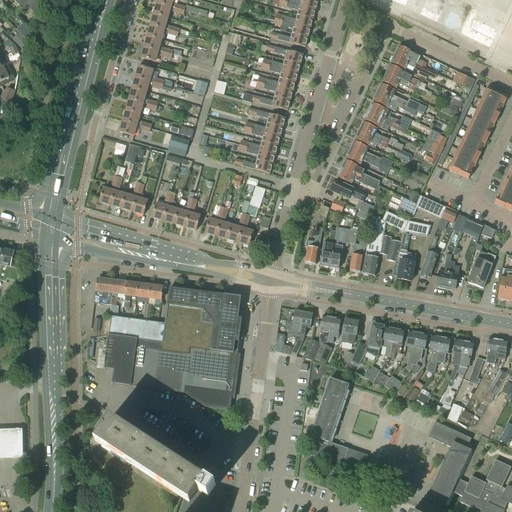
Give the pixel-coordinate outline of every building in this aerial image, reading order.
[(27,6),(21,0),(16,0),(15,1),(23,10),(27,6)] [(173,4),(173,0),(157,0),(156,4),(184,12),(190,14),(192,8),(186,6),(185,8),(173,4)] [(293,0),(280,0),(280,1),(315,11),(317,2),(309,0),(300,0),(300,2),(293,0)] [(479,0),(477,9),(501,18),(505,5),(501,4),(502,0),(479,0)] [(296,16),(312,20),(315,11),(280,1),(278,6),(298,12),(296,16)] [(183,16),(184,12),(156,4),(153,15),(168,19),(170,12),(183,16)] [(295,20),(276,14),(275,20),(310,30),(312,20),(296,16),(295,20)] [(168,19),(153,15),(150,25),(185,36),(186,32),(166,26),(168,19)] [(292,30),(291,34),(307,39),(310,30),(275,20),(273,24),(273,25),(292,30)] [(469,21),(467,31),(487,35),(486,39),(498,42),(502,28),(469,21)] [(184,40),(185,36),(150,25),(147,36),(162,40),(164,34),(184,40)] [(271,33),(269,38),(305,48),(307,39),(291,34),(290,38),(271,33)] [(160,48),(162,40),(147,36),(144,47),(172,55),(173,51),(160,48)] [(22,37),(15,43),(21,50),(28,43),(22,37)] [(488,43),(486,50),(492,52),(495,46),(488,43)] [(284,61),(300,65),(302,56),(267,46),(266,51),(285,57),(284,61)] [(415,60),(417,55),(399,46),(394,55),(424,68),(426,65),(415,60)] [(172,55),(144,47),(140,59),(156,63),(158,56),(171,60),(171,59),(180,62),(182,58),(180,57),(172,55)] [(424,68),(394,55),(390,63),(405,70),(407,66),(414,69),(435,80),(437,75),(424,68)] [(262,65),(270,67),(297,74),(300,65),(284,61),(283,65),(271,62),(263,59),(262,65)] [(279,79),(295,84),(297,74),(270,67),(262,65),(261,70),(268,72),(280,75),(279,79)] [(390,65),(386,74),(415,88),(417,84),(407,79),(409,74),(390,65)] [(172,84),(164,82),(155,79),(155,77),(152,76),(153,71),(138,66),(135,77),(170,88),(172,84)] [(7,67),(4,68),(0,70),(0,86),(1,87),(12,81),(13,79),(7,67)] [(381,82),(396,89),(398,85),(413,92),(415,88),(386,74),(381,82)] [(459,80),(472,86),(475,81),(462,75),(459,80)] [(171,88),(170,88),(135,77),(131,90),(147,94),(149,86),(170,93),(171,88)] [(257,83),(264,85),(292,93),(295,84),(279,79),(278,83),(259,78),(257,83)] [(205,91),(207,84),(197,81),(195,88),(205,91)] [(275,93),(274,98),(289,103),(292,93),(264,85),(257,83),(252,82),(251,87),(263,90),(275,93)] [(395,91),(381,84),(377,93),(401,104),(406,107),(407,103),(393,96),(395,91)] [(481,100),(501,110),(507,97),(487,87),(481,100)] [(15,91),(7,88),(6,91),(3,90),(2,94),(13,97),(15,91)] [(145,100),(147,94),(131,90),(129,100),(144,104),(147,105),(157,108),(158,104),(145,100)] [(377,93),(373,101),(395,112),(397,108),(399,109),(401,104),(377,93)] [(2,94),(0,98),(3,99),(2,101),(11,104),(13,97),(2,94)] [(251,104),(252,101),(287,111),(289,103),(274,98),(273,102),(253,96),(244,94),(242,101),(251,104)] [(464,101),(457,98),(453,105),(460,109),(464,101)] [(141,115),(144,104),(129,100),(125,111),(141,115)] [(409,100),(407,103),(406,107),(416,112),(420,105),(409,100)] [(481,100),(476,110),(496,120),(501,110),(481,100)] [(391,113),(372,103),(368,112),(393,124),(394,120),(389,117),(391,113)] [(401,104),(399,109),(404,111),(403,112),(414,117),(416,112),(406,107),(401,104)] [(164,110),(161,109),(147,105),(146,109),(162,114),(164,110)] [(452,108),(448,115),(454,118),(457,110),(452,108)] [(282,129),(285,119),(250,109),(248,114),(256,116),(268,120),(266,124),(282,129)] [(496,120),(476,110),(472,120),(492,130),(496,120)] [(122,121),(138,126),(141,115),(125,111),(122,121)] [(368,112),(364,121),(378,127),(382,130),(385,125),(391,128),(393,124),(368,112)] [(472,120),(467,130),(487,140),(492,130),(472,120)] [(158,132),(141,127),(138,126),(122,121),(119,133),(134,137),(136,131),(140,132),(140,131),(157,136),(158,132)] [(377,129),(363,122),(359,131),(401,151),(403,146),(396,143),(397,142),(391,138),(389,141),(382,137),(375,134),(377,129)] [(244,128),(279,138),(282,129),(266,124),(265,128),(246,123),(244,128)] [(172,124),(170,132),(191,138),(190,141),(191,141),(194,130),(180,126),(172,124)] [(397,126),(395,130),(404,134),(406,130),(400,127),(397,126)] [(261,142),(277,147),(279,138),(244,128),(243,133),(262,138),(261,142)] [(467,130),(462,140),(482,150),(487,140),(467,130)] [(359,131),(355,140),(374,149),(376,144),(381,147),(386,149),(385,151),(407,162),(411,156),(401,151),(359,131)] [(422,144),(423,139),(408,135),(407,139),(422,144)] [(189,141),(171,136),(168,147),(186,152),(189,141)] [(435,144),(443,148),(447,140),(446,140),(438,136),(435,144)] [(458,150),(478,160),(482,150),(462,140),(458,150)] [(139,141),(136,145),(144,149),(146,144),(139,141)] [(239,146),(275,155),(277,147),(261,142),(260,147),(241,141),(239,146)] [(366,153),(368,148),(354,141),(350,150),(390,169),(393,163),(381,158),(380,160),(366,153)] [(439,157),(443,148),(435,144),(434,143),(429,152),(439,157)] [(256,161),(272,165),(275,155),(239,146),(238,151),(257,156),(256,161)] [(124,161),(127,150),(117,147),(114,158),(124,161)] [(137,149),(129,147),(126,157),(134,159),(137,149)] [(135,157),(142,158),(144,151),(137,149),(135,157)] [(387,176),(390,169),(350,150),(346,159),(360,166),(362,161),(379,169),(378,171),(387,176)] [(458,150),(453,160),(473,170),(478,160),(458,150)] [(432,154),(431,156),(427,153),(423,160),(428,162),(427,164),(434,167),(438,157),(432,154)] [(234,165),(269,174),(272,165),(256,161),(255,165),(236,160),(234,165)] [(453,160),(448,171),(468,180),(473,170),(453,160)] [(345,161),(341,169),(377,186),(379,182),(363,174),(365,170),(345,161)] [(337,178),(351,185),(354,180),(378,192),(380,188),(377,186),(341,169),(337,178)] [(414,181),(424,186),(429,178),(418,172),(414,181)] [(511,178),(507,176),(503,185),(511,189),(511,178)] [(331,191),(349,199),(354,189),(335,181),(331,191)] [(511,189),(503,185),(499,195),(511,200),(511,189)] [(111,206),(116,188),(112,186),(111,190),(103,188),(99,203),(111,206)] [(255,187),(249,206),(259,210),(265,191),(255,187)] [(119,193),(120,189),(116,188),(111,206),(121,210),(125,194),(119,193)] [(359,201),(362,203),(366,194),(356,189),(352,198),(359,201)] [(408,201),(415,204),(419,195),(412,192),(408,201)] [(125,194),(121,210),(132,213),(137,194),(133,193),(132,196),(125,194)] [(141,196),(137,194),(132,213),(143,216),(148,201),(140,199),(141,196)] [(511,200),(499,195),(494,204),(507,210),(511,212),(511,200)] [(420,197),(415,207),(439,218),(443,208),(420,197)] [(415,204),(408,201),(401,198),(397,208),(400,210),(406,213),(410,214),(415,204)] [(331,210),(341,214),(345,204),(334,200),(331,210)] [(355,209),(372,217),(374,208),(362,203),(359,201),(355,209)] [(162,221),(168,203),(164,202),(163,205),(156,203),(151,218),(162,221)] [(168,203),(162,221),(174,225),(178,210),(171,208),(172,205),(168,203)] [(246,216),(248,207),(249,204),(243,203),(240,214),(242,214),(246,216)] [(184,211),(178,210),(174,225),(185,228),(189,213),(190,209),(186,208),(185,207),(184,211)] [(190,209),(189,213),(185,228),(196,231),(200,216),(193,214),(194,210),(190,209)] [(441,220),(454,225),(458,215),(446,210),(441,220)] [(381,221),(385,223),(403,232),(407,222),(386,212),(381,221)] [(216,237),(222,218),(217,217),(216,221),(209,219),(204,234),(216,237)] [(386,261),(395,263),(398,252),(400,242),(391,241),(391,238),(383,236),(385,223),(372,217),(368,240),(366,250),(365,256),(365,257),(362,274),(375,277),(378,259),(377,259),(378,254),(380,254),(380,255),(387,256),(386,261)] [(461,217),(455,232),(461,234),(462,232),(467,219),(461,217)] [(224,223),(225,219),(222,218),(216,237),(226,240),(231,225),(224,223)] [(268,230),(271,220),(263,218),(263,220),(261,220),(259,227),(268,230)] [(467,219),(462,232),(478,239),(484,226),(468,219),(467,219)] [(427,238),(430,226),(408,221),(404,231),(403,233),(427,238)] [(238,243),(243,225),(239,224),(238,227),(231,225),(226,240),(238,243)] [(247,226),(243,225),(238,243),(249,247),(253,232),(246,230),(247,226)] [(495,231),(484,226),(480,235),(491,240),(495,231)] [(350,231),(336,228),(334,240),(333,242),(348,244),(350,231)] [(317,229),(314,243),(306,241),(305,249),(307,250),(305,263),(306,263),(306,264),(310,265),(310,264),(316,265),(322,230),(317,229)] [(351,230),(350,231),(348,244),(355,245),(357,231),(351,230)] [(366,250),(368,240),(361,238),(359,248),(358,248),(357,256),(352,255),(349,270),(350,270),(350,273),(359,275),(364,250),(366,250)] [(429,248),(419,275),(420,275),(430,278),(437,257),(432,256),(437,239),(433,238),(429,248)] [(329,268),(333,245),(333,242),(334,240),(329,239),(328,244),(323,243),(322,251),(319,266),(329,268)] [(338,270),(341,254),(336,253),(337,246),(333,245),(329,268),(338,270)] [(436,260),(443,262),(446,251),(439,249),(436,260)] [(14,253),(4,250),(0,265),(0,281),(6,283),(7,280),(17,282),(20,270),(10,267),(14,253)] [(398,252),(395,263),(396,263),(392,275),(397,276),(397,280),(411,282),(414,263),(413,263),(415,255),(398,252)] [(467,283),(475,286),(487,255),(480,252),(477,259),(467,283)] [(487,255),(475,286),(482,289),(495,257),(487,255)] [(439,289),(445,290),(450,262),(446,261),(444,272),(438,271),(435,287),(440,288),(439,289)] [(450,262),(445,290),(451,291),(451,290),(455,290),(458,275),(459,267),(454,267),(455,263),(450,262)] [(509,302),(511,287),(511,271),(503,270),(497,300),(509,302)] [(111,298),(112,294),(114,282),(109,281),(97,280),(94,304),(110,306),(111,298)] [(126,283),(114,282),(112,294),(124,295),(126,283)] [(130,296),(137,297),(138,285),(126,283),(124,295),(125,295),(124,302),(123,309),(129,310),(130,303),(130,302),(130,296)] [(137,297),(150,298),(151,286),(138,285),(137,297)] [(151,286),(150,298),(161,300),(162,288),(151,286)] [(106,352),(104,369),(113,371),(111,384),(128,386),(183,393),(205,408),(230,411),(231,400),(231,399),(237,354),(237,353),(238,347),(239,342),(239,340),(240,330),(242,319),(238,319),(241,298),(169,288),(169,289),(165,324),(146,322),(111,317),(110,327),(108,335),(106,352)] [(4,298),(1,307),(8,310),(11,300),(4,298)] [(299,337),(303,313),(294,311),(293,317),(291,317),(290,317),(288,321),(288,325),(290,325),(288,331),(291,332),(290,336),(299,337)] [(313,314),(303,313),(299,337),(298,340),(297,340),(290,354),(297,355),(303,341),(306,328),(310,329),(313,314)] [(313,361),(314,360),(321,345),(325,347),(326,343),(327,340),(332,318),(322,316),(320,331),(322,331),(321,336),(319,336),(318,344),(311,341),(302,359),(313,361)] [(338,336),(341,320),(332,318),(327,340),(326,343),(332,344),(333,338),(337,338),(338,336)] [(101,320),(94,319),(93,330),(100,331),(101,320)] [(358,323),(345,320),(342,334),(344,334),(342,344),(352,346),(354,336),(356,336),(358,323)] [(366,352),(377,359),(378,357),(383,327),(372,325),(370,338),(369,337),(363,350),(357,347),(350,362),(358,366),(366,352)] [(384,357),(389,358),(394,329),(385,328),(381,347),(386,348),(384,357)] [(401,346),(404,331),(394,329),(389,358),(394,359),(396,345),(401,346)] [(418,334),(408,332),(405,347),(411,348),(407,367),(405,369),(409,372),(411,368),(412,366),(418,334)] [(427,335),(418,334),(412,366),(416,367),(417,363),(420,361),(422,350),(424,350),(427,335)] [(428,351),(431,352),(429,364),(428,365),(427,372),(434,374),(436,363),(441,338),(431,336),(428,351)] [(450,340),(441,338),(436,363),(444,364),(445,354),(448,355),(450,340)] [(487,354),(486,364),(493,365),(495,363),(498,340),(489,339),(487,354)] [(454,369),(451,375),(455,377),(458,370),(464,342),(454,340),(452,355),(454,355),(452,367),(454,369)] [(504,361),(507,341),(498,340),(495,363),(493,365),(498,366),(498,364),(499,364),(499,360),(504,361)] [(468,370),(471,359),(473,344),(464,342),(458,370),(465,371),(466,370),(467,369),(468,370)] [(321,345),(314,360),(324,365),(331,350),(325,347),(321,345)] [(283,347),(281,354),(289,356),(291,349),(283,347)] [(340,366),(347,350),(342,348),(336,364),(340,366)] [(353,355),(348,352),(341,367),(346,370),(353,355)] [(480,381),(477,379),(483,361),(476,358),(476,359),(477,359),(468,383),(477,386),(480,381)] [(494,396),(507,375),(500,370),(487,392),(494,396)] [(377,376),(369,372),(365,379),(372,383),(377,376)] [(379,373),(376,378),(373,383),(383,389),(389,379),(379,373)] [(348,384),(330,379),(310,437),(315,439),(310,454),(342,465),(343,463),(363,470),(366,460),(367,456),(358,452),(328,442),(348,384)] [(508,397),(511,390),(511,385),(507,383),(501,393),(508,397)] [(394,395),(399,397),(403,400),(409,390),(400,385),(394,395)] [(420,393),(412,387),(405,399),(413,404),(420,393)] [(487,392),(482,401),(489,405),(494,396),(487,392)] [(428,398),(420,393),(416,401),(414,405),(422,409),(428,398)] [(424,410),(431,414),(435,406),(428,402),(424,410)] [(462,409),(453,405),(447,420),(456,424),(462,409)] [(449,412),(441,408),(437,417),(445,421),(449,412)] [(469,423),(473,416),(465,411),(461,418),(469,423)] [(109,420),(95,441),(186,500),(189,502),(197,490),(209,498),(213,491),(212,491),(215,486),(205,479),(205,478),(204,474),(199,471),(196,475),(197,475),(195,477),(109,420)] [(475,508),(481,511),(480,511),(503,511),(504,511),(504,510),(507,503),(511,504),(511,487),(507,486),(505,489),(501,487),(511,467),(495,460),(485,483),(471,476),(468,483),(459,479),(471,451),(466,449),(471,439),(435,423),(429,438),(450,448),(427,498),(446,507),(452,493),(462,497),(459,503),(474,509),(475,508)] [(0,458),(22,458),(22,429),(0,429),(0,458)] [(504,431),(501,438),(508,441),(511,435),(504,431)] [(378,473),(382,459),(377,457),(372,472),(378,473)] [(378,473),(383,475),(388,461),(382,459),(378,473)] [(186,500),(181,511),(208,511),(213,500),(209,498),(197,490),(189,502),(186,500)]
